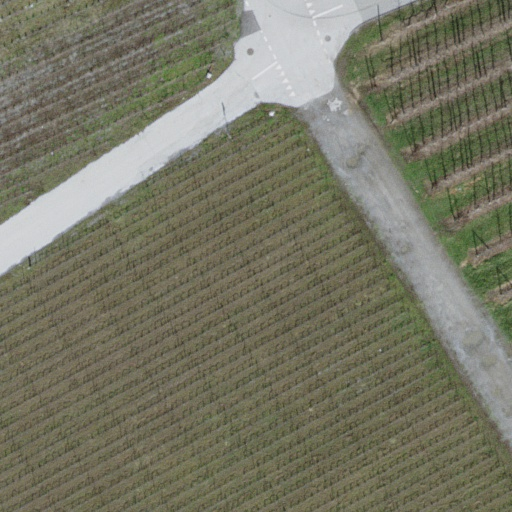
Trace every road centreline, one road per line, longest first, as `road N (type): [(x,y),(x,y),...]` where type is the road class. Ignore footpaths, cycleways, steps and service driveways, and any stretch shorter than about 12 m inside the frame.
road 1 (residential): [(511,412),(372,195),(290,43)]
road 2 (residential): [(290,43),(251,80),(0,252)]
